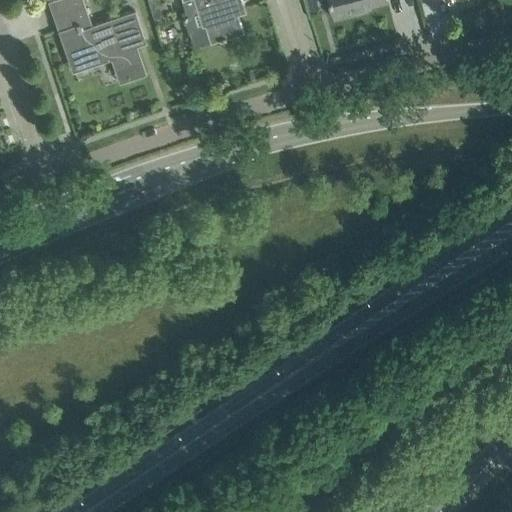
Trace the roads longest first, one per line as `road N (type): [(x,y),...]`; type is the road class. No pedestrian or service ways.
road 1 (secondary): [(511,109),(259,149),(0,238)]
road 2 (secondary): [(89,511),(511,238)]
road 3 (residential): [(306,91),(35,182)]
road 4 (residential): [(511,36),(306,91)]
road 5 (residential): [(35,182),(0,65)]
